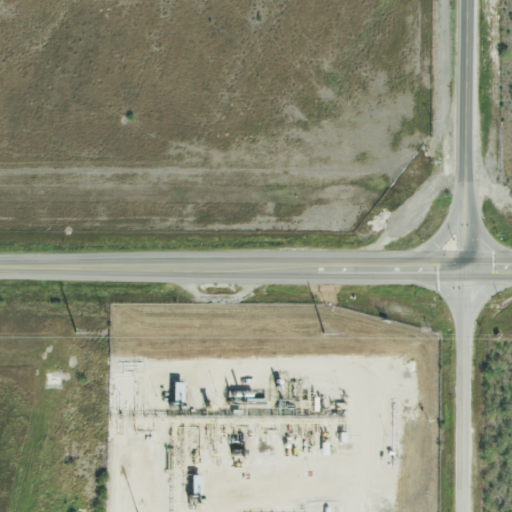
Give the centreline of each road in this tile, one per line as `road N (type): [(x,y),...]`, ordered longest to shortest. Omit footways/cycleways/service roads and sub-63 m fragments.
road 1 (primary): [(511,265),(0,264)]
road 2 (secondary): [(462,0),(460,265)]
road 3 (tertiary): [(458,511),(460,265)]
